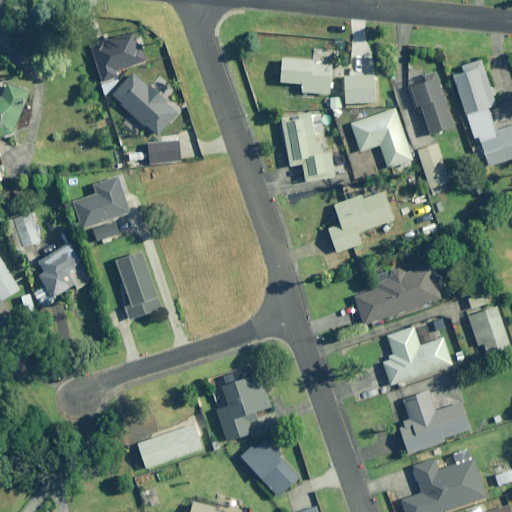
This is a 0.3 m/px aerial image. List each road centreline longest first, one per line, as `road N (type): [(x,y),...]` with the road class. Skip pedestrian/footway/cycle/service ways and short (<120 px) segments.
road 1 (residential): [(186,0),(295,313)]
road 2 (residential): [(273,0),(511,22)]
road 3 (residential): [(85,385),(295,313)]
road 4 (residential): [(295,313),(364,511)]
